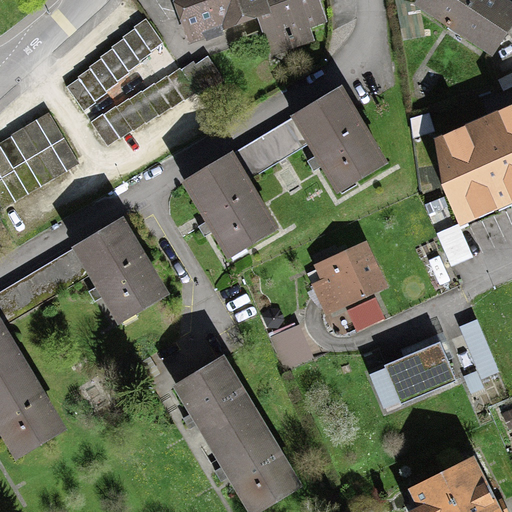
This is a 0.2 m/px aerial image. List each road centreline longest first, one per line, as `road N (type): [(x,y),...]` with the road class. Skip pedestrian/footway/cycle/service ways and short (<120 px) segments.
road 1 (residential): [(366,0),(366,51),(0,272)]
road 2 (unknown): [(145,185),(201,285),(205,307),(200,347),(158,382)]
road 3 (residential): [(511,271),(370,339)]
